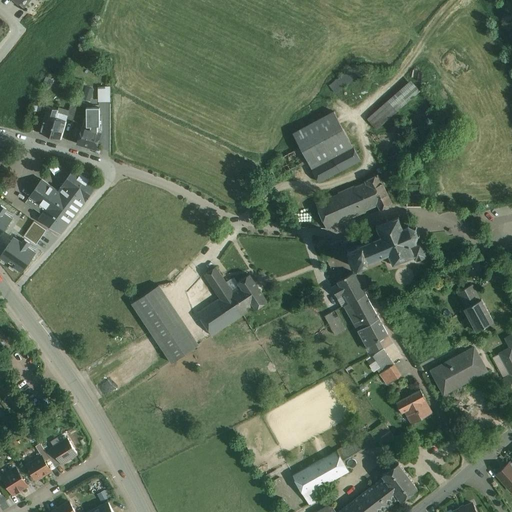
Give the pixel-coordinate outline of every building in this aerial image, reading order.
[(353,66),(330,85),(336,93),(360,74),(353,66)] [(410,81),(368,118),(377,128),(419,91),(410,81)] [(110,87),(99,87),(99,100),(110,100),(110,87)] [(77,107),(71,105),(67,118),(73,120),(77,107)] [(58,109),(48,106),(40,132),(62,138),(67,121),(56,118),(58,109)] [(83,126),(82,126),(100,132),(100,107),(87,107),(87,116),(86,116),(83,126)] [(334,111),(293,133),(301,147),(342,125),(334,111)] [(342,125),(301,147),(308,160),(312,167),(333,156),(333,157),(312,168),(319,181),(361,160),(342,125)] [(100,132),(82,126),(77,143),(97,148),(102,132),(100,132)] [(301,147),(269,164),(275,177),(308,160),(301,147)] [(96,184),(74,169),(63,185),(85,200),(96,184)] [(392,203),(378,174),(366,180),(366,182),(378,204),(380,209),(392,203)] [(421,178),(407,177),(407,206),(422,206),(421,178)] [(59,191),(42,179),(31,196),(48,207),(59,191)] [(355,186),(316,202),(327,228),(366,211),(365,210),(378,204),(366,182),(355,187),(355,186)] [(63,185),(59,191),(48,207),(44,213),(43,213),(40,218),(61,232),(84,202),(85,200),(63,185)] [(48,207),(31,196),(30,196),(27,202),(43,213),(44,213),(48,207)] [(0,206),(0,235),(12,218),(4,212),(7,208),(1,205),(0,206)] [(387,222),(380,225),(380,224),(378,225),(376,224),(376,225),(378,226),(379,229),(376,230),(379,237),(374,239),(373,237),(371,238),(372,240),(363,244),(361,243),(360,244),(360,245),(357,246),(356,249),(350,251),(348,250),(348,252),(350,252),(354,264),(353,266),(355,267),(356,265),(368,260),(369,261),(368,262),(370,263),(370,261),(379,257),(380,259),(382,258),(381,256),(386,254),(389,261),(392,259),(393,262),(392,264),(393,265),(394,263),(396,262),(402,259),(403,260),(403,259),(404,261),(406,261),(405,259),(406,258),(412,255),(413,256),(414,255),(415,259),(417,259),(417,260),(419,259),(424,257),(426,257),(425,255),(426,255),(421,242),(417,244),(417,243),(418,242),(416,241),(418,235),(420,235),(420,234),(418,234),(416,229),(418,227),(416,226),(415,228),(410,225),(410,223),(408,223),(408,225),(403,227),(399,218),(400,216),(399,215),(398,217),(397,217),(397,218),(390,221),(390,220),(389,221),(388,219),(387,219),(387,221),(387,222)] [(30,242),(25,239),(22,242),(14,236),(0,256),(22,271),(36,252),(28,246),(30,242)] [(232,289),(216,266),(205,274),(220,297),(197,312),(213,335),(255,307),(240,284),(232,289)] [(354,272),(338,281),(339,283),(332,286),(338,297),(345,294),(350,302),(366,293),(354,272)] [(268,301),(250,274),(238,282),(255,307),(256,309),(268,301)] [(200,344),(160,284),(132,302),(172,362),(200,344)] [(493,320),(481,299),(480,299),(472,284),(457,292),(466,307),(465,308),(477,330),(493,320)] [(366,293),(350,302),(345,305),(358,329),(380,317),(366,293)] [(336,309),(325,315),(335,334),(346,328),(336,309)] [(380,317),(358,329),(370,350),(381,344),(378,339),(389,333),(380,317)] [(511,346),(500,353),(511,374),(504,379),(511,391),(511,390),(511,346)] [(474,347),(432,370),(444,393),(487,370),(474,347)] [(395,363),(384,348),(373,355),(384,370),(394,364),(395,363)] [(384,370),(380,373),(388,384),(402,375),(394,364),(384,370)] [(421,389),(397,402),(402,412),(405,410),(426,399),(421,389)] [(426,399),(405,410),(412,423),(433,412),(426,399)] [(403,447),(384,422),(372,431),(378,440),(390,457),(403,447)] [(372,431),(338,450),(343,459),(378,440),(372,431)] [(68,438),(52,447),(62,463),(78,453),(68,438)] [(46,451),(41,443),(36,446),(42,456),(45,461),(50,458),(46,451)] [(62,463),(52,447),(46,451),(50,458),(56,466),(62,463)] [(338,450),(322,458),(308,465),(308,466),(293,474),(310,504),(310,505),(311,505),(311,504),(323,497),(324,497),(318,487),(349,470),(343,459),(338,450)] [(42,456),(28,464),(37,478),(51,470),(45,461),(42,456)] [(418,487),(399,462),(383,474),(384,476),(400,497),(402,499),(418,487)] [(511,467),(508,463),(497,473),(511,490),(511,467)] [(16,468),(4,476),(14,492),(26,485),(16,468)] [(384,476),(337,511),(331,503),(315,511),(380,511),(400,497),(384,476)] [(76,511),(69,501),(54,510),(54,511),(76,511)] [(113,511),(108,501),(88,511),(113,511)] [(477,511),(473,502),(453,511),(477,511)]
